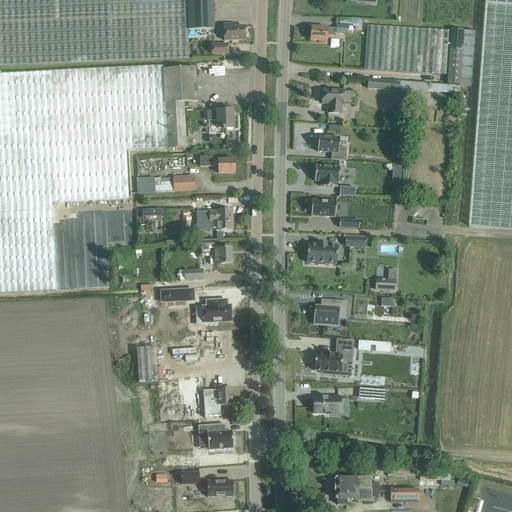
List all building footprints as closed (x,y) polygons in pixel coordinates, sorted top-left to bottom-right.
[(187,2),(187,0),(0,0),(0,65),(189,59),(188,30),(214,30),(213,1),(187,2)] [(511,0),(486,0),(470,227),(511,230),(511,0)] [(245,40),(245,27),(233,27),(232,25),(224,25),(224,41),(245,40)] [(450,30),(367,25),(365,69),(448,74),(450,30)] [(333,29),(326,29),(312,28),(311,41),(325,42),(326,36),(333,37),(333,29)] [(459,83),(462,30),(450,30),(448,74),(447,83),(459,83)] [(211,44),(211,54),(227,54),(227,44),(211,44)] [(0,72),(0,292),(55,290),(52,203),(129,199),(127,150),(167,148),(168,148),(191,147),(191,139),(186,140),(185,108),(188,108),(188,102),(197,102),(195,68),(185,69),(165,69),(165,66),(0,74),(0,72)] [(368,80),(367,89),(399,91),(400,82),(368,80)] [(343,105),(344,92),(323,90),(322,104),(328,104),(328,114),(342,115),(342,105),(343,105)] [(207,112),(207,121),(217,121),(218,129),(223,129),(223,130),(225,130),(225,129),(234,129),(233,111),(207,112)] [(340,139),(319,137),(318,152),(332,153),(331,160),(346,161),(347,148),(339,148),(340,139)] [(213,157),(200,157),(200,167),(219,167),(219,174),(225,174),(235,174),(234,160),(224,160),(218,160),(217,160),(213,160),(213,157)] [(339,183),(340,168),(316,166),(315,182),(321,182),(320,187),(337,188),(337,183),(339,183)] [(174,179),(174,193),(194,192),(193,178),(174,179)] [(340,187),(340,196),(355,197),(355,188),(340,187)] [(311,216),(335,218),(336,202),(312,200),(311,216)] [(232,210),(222,211),(216,211),(217,212),(203,212),(203,223),(217,223),(217,231),(223,231),(233,230),(232,210)] [(340,220),(339,228),(359,229),(360,221),(340,220)] [(346,238),(345,247),(365,248),(366,239),(346,238)] [(216,243),(201,244),(202,254),(206,254),(210,254),(210,265),(232,264),(231,249),(216,249),(216,243)] [(308,245),(307,263),(310,263),(318,263),(318,265),(325,266),(325,264),(328,264),(337,264),(337,256),(338,246),(327,246),(327,244),(319,244),(319,245),(308,245)] [(186,280),(202,279),(202,269),(185,270),(185,271),(186,280)] [(376,280),(375,291),(395,292),(396,281),(388,281),(376,280)] [(193,291),(169,292),(170,302),(193,301),(193,291)] [(382,298),(381,306),(393,307),(394,299),(382,298)] [(347,302),(321,300),(320,310),(315,310),(315,312),(314,312),(314,319),(314,324),(320,325),(332,326),(332,325),(338,326),(339,312),(346,313),(347,303),(347,302)] [(232,322),(231,310),(227,311),(227,301),(207,302),(207,308),(201,308),(202,309),(195,309),(196,317),(202,317),(202,327),(217,326),(216,323),(232,322)] [(370,352),(371,342),(359,341),(358,351),(370,352)] [(213,343),(201,344),(201,346),(202,356),(214,356),(213,343)] [(311,359),(310,376),(320,377),(320,379),(321,380),(325,380),(326,379),(326,378),(337,378),(338,365),(348,365),(349,352),(332,351),(332,361),(329,360),(329,359),(320,359),(319,360),(311,359)] [(361,389),(361,399),(375,400),(375,390),(361,389)] [(210,391),(204,391),(205,417),(221,416),(220,405),(233,405),(232,390),(210,391)] [(340,398),(314,398),(314,414),(332,414),(343,413),(342,403),(340,403),(340,398)] [(232,449),(231,432),(222,432),(221,425),(198,427),(198,436),(206,436),(207,451),(232,449)] [(413,469),(388,469),(388,477),(413,477),(413,469)] [(199,472),(181,472),(182,484),(200,484),(199,472)] [(420,475),(420,481),(451,481),(451,472),(441,473),(441,475),(420,475)] [(156,475),(156,483),(167,483),(167,475),(156,475)] [(379,483),(369,483),(369,478),(347,478),(337,478),(334,480),(334,498),(337,501),(338,501),(338,506),(345,506),(345,501),(357,501),(357,499),(359,499),(359,502),(372,502),(372,498),(376,498),(379,495),(379,483)] [(233,481),(207,482),(208,498),(233,497),(233,481)] [(417,500),(417,491),(389,490),(389,500),(417,500)]
